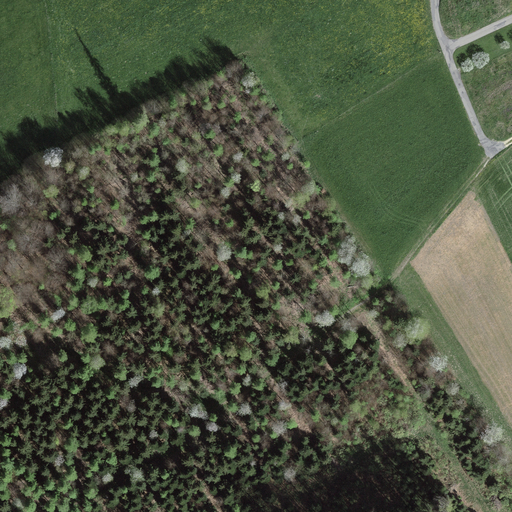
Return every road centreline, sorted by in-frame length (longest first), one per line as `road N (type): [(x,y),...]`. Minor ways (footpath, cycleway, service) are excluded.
road 1 (track): [(511,140),(490,155),(373,294),(269,371),(211,401)]
road 2 (track): [(211,401),(60,352),(27,348),(0,356)]
road 3 (residential): [(434,0),(439,32),(490,155)]
